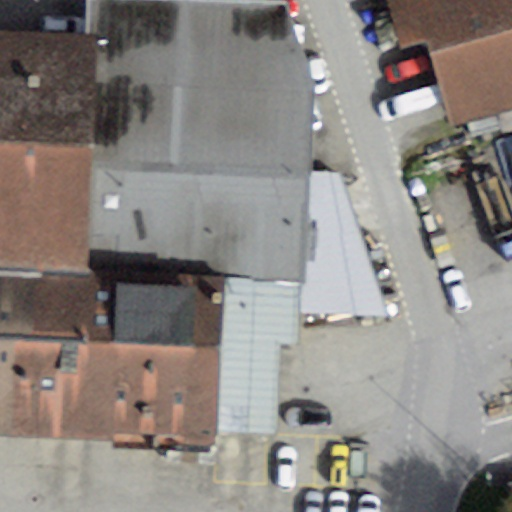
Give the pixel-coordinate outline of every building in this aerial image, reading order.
[(511,0),(392,0),(405,42),(429,35),(456,128),(511,112),(511,0)] [(93,1),(93,42),(80,282),(226,290),(306,295),(316,106),(286,12),(93,1)] [(93,42),(0,36),(0,278),(80,282),(93,42)] [(80,282),(0,278),(0,442),(219,457),(220,439),(226,290),(80,282)] [(226,290),(220,439),(277,445),(278,358),(302,356),(306,295),(226,290)]
